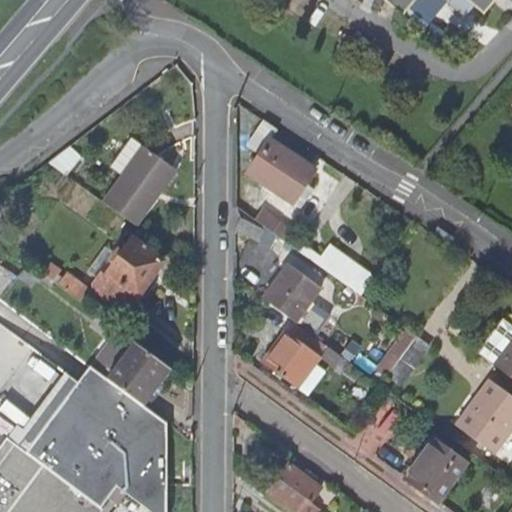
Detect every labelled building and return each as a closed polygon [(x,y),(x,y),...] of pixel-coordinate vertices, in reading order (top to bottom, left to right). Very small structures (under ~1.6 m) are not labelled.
[(384,0),(404,16),(417,0),(384,0)] [(465,0),(484,16),(484,15),(485,15),(498,0),(465,0)] [(282,132),(268,122),(251,147),(265,158),(253,176),(297,207),(298,206),(308,192),(316,198),(320,193),(312,187),(321,175),(276,143),(282,132)] [(106,203),(139,227),(159,199),(153,194),(172,166),(144,147),(106,203)] [(306,212),(316,198),(308,192),(298,206),(306,212)] [(258,224),(278,238),(284,229),(264,215),(258,224)] [(271,237),(246,222),(241,235),(265,249),(271,237)] [(278,238),(298,252),(303,243),(284,229),(278,238)] [(104,274),(93,290),(127,315),(165,264),(134,240),(124,253),(120,250),(117,254),(112,250),(106,258),(115,266),(108,277),(104,274)] [(363,293),(377,274),(331,242),(318,261),(363,293)] [(265,298),(299,323),(323,290),(290,266),(265,298)] [(61,286),(83,302),(90,292),(69,276),(61,286)] [(328,345),(299,323),(268,364),(298,385),(328,345)] [(482,357),(511,379),(511,330),(505,325),(482,357)] [(434,347),(420,338),(405,360),(392,379),(405,388),(418,370),(434,347)] [(174,368),(138,342),(109,382),(144,408),(174,368)] [(0,511),(98,511),(116,488),(148,511),(166,511),(167,425),(144,408),(109,382),(93,370),(80,387),(29,456),(17,447),(0,470),(0,511)] [(80,387),(66,377),(16,446),(17,447),(29,456),(80,387)] [(489,388),(511,405),(511,394),(495,381),(489,388)] [(511,436),(511,405),(489,388),(461,427),(498,455),(511,436)] [(438,441),(411,477),(444,503),(472,465),(438,441)] [(274,493),(299,511),(302,511),(312,499),(317,503),(327,489),(295,465),(274,493)] [(321,511),(324,509),(317,503),(312,499),(302,511),(321,511)]
